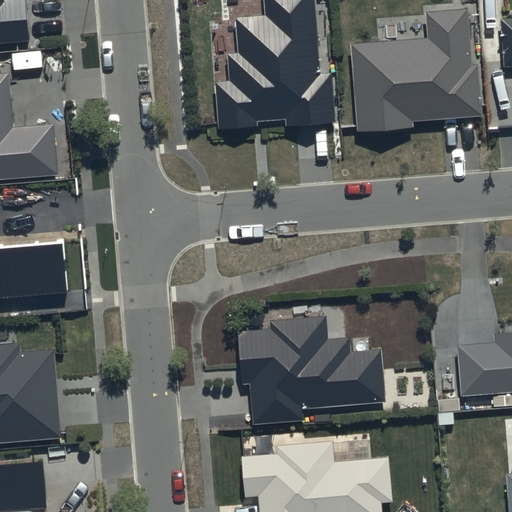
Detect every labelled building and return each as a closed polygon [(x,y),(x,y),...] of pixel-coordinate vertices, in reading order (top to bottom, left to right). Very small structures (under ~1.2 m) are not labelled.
[(0,0),(0,43),(33,41),(29,0),(0,0)] [(316,0),(267,0),(270,22),(238,25),(241,60),(230,61),(233,88),(217,89),(221,135),(260,131),(260,128),(289,125),(290,132),(340,128),(335,79),(324,80),(316,0)] [(471,14),(428,17),(430,44),(353,50),(360,139),(417,135),(416,127),(485,122),(481,72),(475,73),(471,14)] [(13,78),(0,78),(0,185),(61,181),(57,130),(18,133),(13,78)] [(0,297),(67,293),(63,239),(0,242),(0,297)] [(326,309),(268,314),(269,322),(238,325),(242,377),(249,377),(252,417),(302,413),(301,401),(383,395),(379,344),(350,346),(349,330),(328,331),(326,309)] [(493,337),(457,339),(461,389),(511,385),(511,325),(492,327),(493,337)] [(20,343),(0,344),(0,444),(62,439),(54,350),(21,353),(20,343)] [(331,434),(275,439),(276,448),(241,451),(244,490),(258,489),(259,511),(382,511),(381,496),(392,495),(388,451),(333,455),(331,434)] [(49,465),(0,468),(0,511),(49,511),(52,511),(49,465)]
